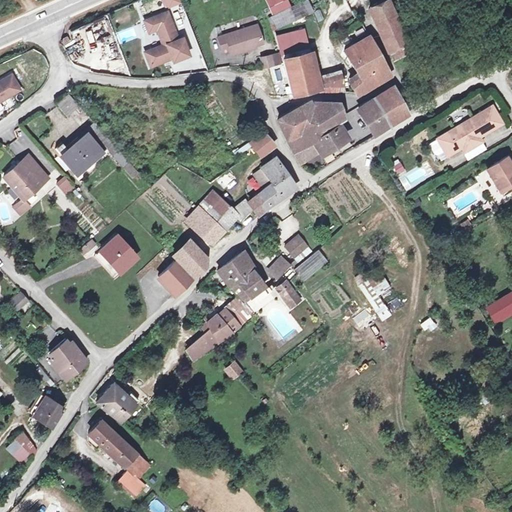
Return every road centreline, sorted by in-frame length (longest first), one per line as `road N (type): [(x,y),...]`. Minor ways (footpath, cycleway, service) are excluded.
road 1 (unclassified): [(64,74),(139,84),(243,79),(261,97),(303,187)]
road 2 (unclassified): [(102,362),(303,187)]
road 3 (unclassified): [(303,187),(495,71)]
road 4 (unclassified): [(0,510),(102,362)]
road 5 (unclassified): [(102,362),(0,256)]
